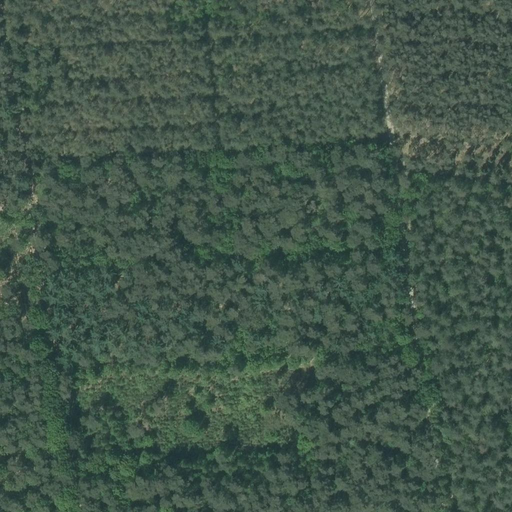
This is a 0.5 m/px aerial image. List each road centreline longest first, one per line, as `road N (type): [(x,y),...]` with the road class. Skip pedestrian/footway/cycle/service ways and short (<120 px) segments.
road 1 (track): [(388,135),(25,157)]
road 2 (track): [(441,511),(392,166)]
road 3 (track): [(29,207),(78,511)]
road 4 (track): [(0,3),(25,157)]
road 5 (track): [(370,0),(388,135)]
road 6 (track): [(511,183),(392,166)]
